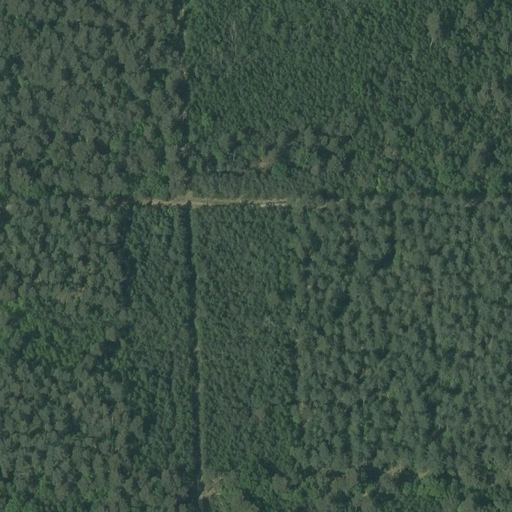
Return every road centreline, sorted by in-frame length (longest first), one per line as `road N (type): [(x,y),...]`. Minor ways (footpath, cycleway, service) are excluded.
road 1 (track): [(188,206),(511,202)]
road 2 (track): [(198,474),(511,474)]
road 3 (track): [(199,511),(188,206)]
road 4 (track): [(179,0),(188,206)]
road 5 (track): [(0,210),(171,206)]
